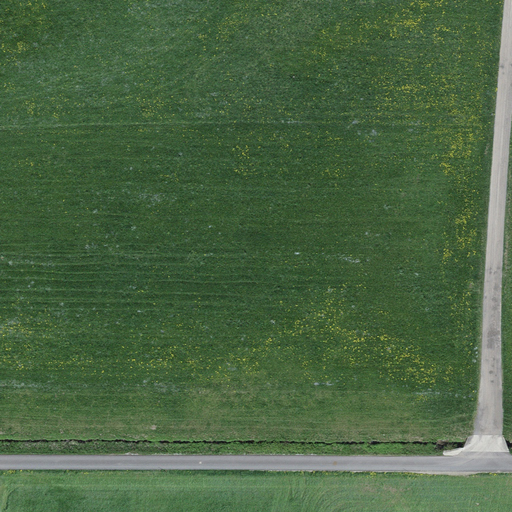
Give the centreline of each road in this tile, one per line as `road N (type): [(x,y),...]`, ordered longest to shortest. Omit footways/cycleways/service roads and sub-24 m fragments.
road 1 (unclassified): [(0,460),(511,461)]
road 2 (track): [(511,0),(485,461)]
